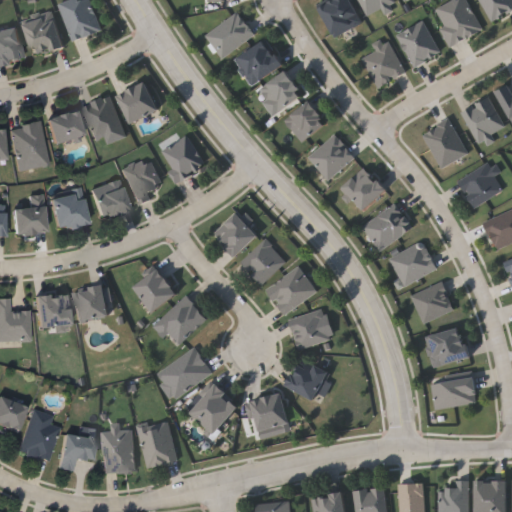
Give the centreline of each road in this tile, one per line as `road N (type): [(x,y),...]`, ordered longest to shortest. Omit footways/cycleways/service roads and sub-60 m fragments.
road 1 (residential): [(403,451),(393,359),(353,271),(203,97),(138,0)]
road 2 (residential): [(511,423),(505,357),(476,268),(437,198),(333,78),(280,0)]
road 3 (residential): [(470,451),(327,462),(94,506),(31,493),(0,476)]
road 4 (residential): [(0,267),(100,254),(173,226),(261,167)]
road 5 (residential): [(157,33),(76,75),(0,98)]
road 6 (residential): [(173,226),(248,319),(256,345)]
